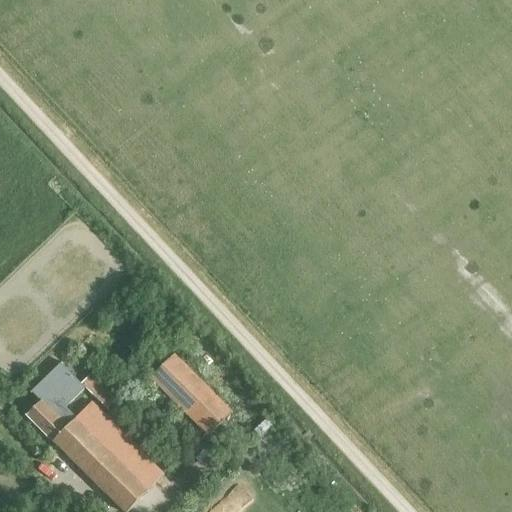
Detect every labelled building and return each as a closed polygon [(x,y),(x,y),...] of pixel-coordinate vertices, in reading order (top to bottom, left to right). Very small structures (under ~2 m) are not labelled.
[(149,379),(207,436),(231,411),(174,354),(149,379)] [(30,392),(39,401),(34,406),(27,412),(121,511),(123,511),(162,475),(92,403),(75,419),(64,407),(85,388),(80,384),(61,364),(62,363),(61,362),(30,392)] [(105,382),(100,386),(89,375),(80,384),(85,388),(106,409),(119,396),(105,382)] [(267,423),(281,412),(275,405),(261,415),(267,423)] [(264,437),(277,450),(287,440),(274,427),(264,437)] [(256,497),(266,476),(243,465),(233,487),(256,497)]
